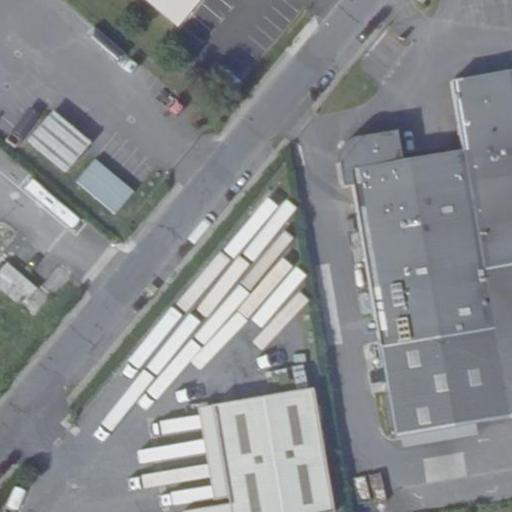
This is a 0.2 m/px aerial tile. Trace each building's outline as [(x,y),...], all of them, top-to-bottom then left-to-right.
[(186,0),(213,20),(227,0),(186,0)] [(429,0),(443,12),(452,0),(429,0)] [(478,158),(416,167),(413,140),(365,147),(359,151),(356,155),(354,160),(354,164),(358,195),(369,194),(409,447),(511,429),(511,82),(467,89),(478,158)] [(93,107),(69,138),(107,166),(130,135),(93,107)] [(0,265),(0,291),(33,316),(49,296),(4,261),(0,265)] [(328,511),(310,390),(209,407),(225,506),(191,511),(328,511)] [(385,511),(403,489),(373,465),(355,487),(385,511)]
